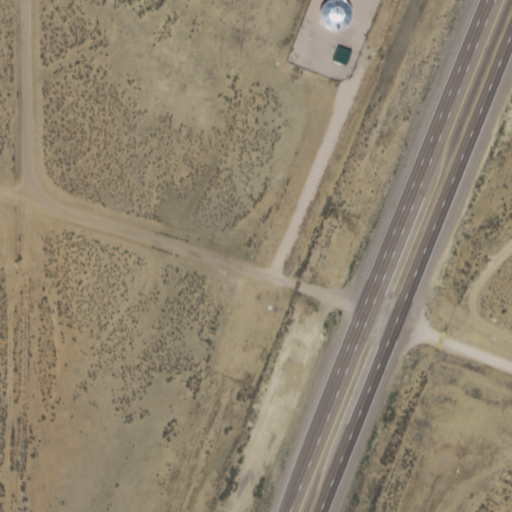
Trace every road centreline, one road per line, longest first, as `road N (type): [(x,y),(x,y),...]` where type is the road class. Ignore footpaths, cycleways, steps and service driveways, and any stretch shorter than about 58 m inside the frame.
road 1 (trunk): [(490,0),(286,511)]
road 2 (trunk): [(319,511),(511,31)]
